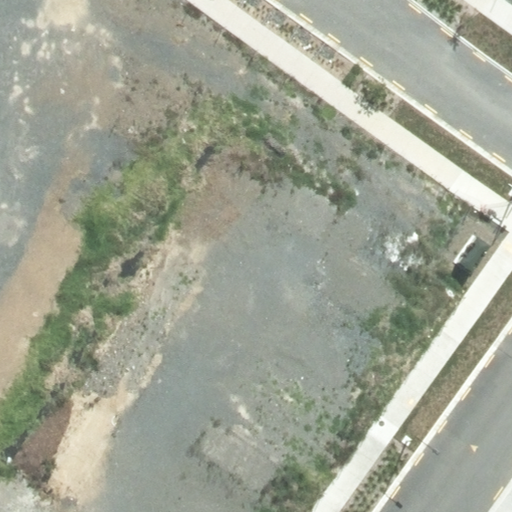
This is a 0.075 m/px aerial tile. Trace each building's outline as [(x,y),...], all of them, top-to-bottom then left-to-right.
[(511,0),(457,0),(511,32),(511,0)] [(343,66),(261,268),(358,307),(440,106),(343,66)] [(511,67),(495,87),(511,100),(511,67)] [(511,182),(511,133),(471,108),(449,144),(511,182)] [(374,369),(305,311),(273,349),(342,407),(374,369)] [(201,373),(108,356),(78,511),(189,511),(208,412),(194,409),(201,373)] [(327,423),(261,376),(240,407),(305,453),(327,423)]
